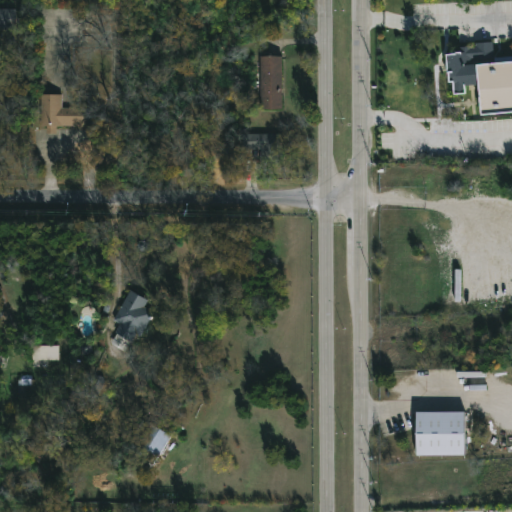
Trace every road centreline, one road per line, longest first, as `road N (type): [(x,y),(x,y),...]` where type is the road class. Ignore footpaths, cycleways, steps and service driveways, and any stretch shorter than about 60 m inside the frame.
road 1 (tertiary): [(357,202),(0,196)]
road 2 (secondary): [(327,201),(329,511)]
road 3 (secondary): [(359,511),(357,202)]
road 4 (secondary): [(357,202),(357,0)]
road 5 (secondary): [(326,0),(327,201)]
